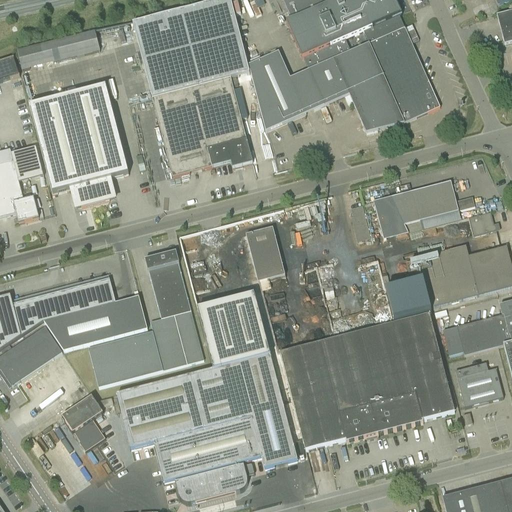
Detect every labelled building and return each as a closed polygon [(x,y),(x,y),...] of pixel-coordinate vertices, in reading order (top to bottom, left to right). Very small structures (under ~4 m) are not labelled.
[(308,73),(291,80),(279,54),(249,68),(266,135),(307,116),(324,109),(350,97),(367,135),(405,125),(408,124),(415,121),(440,110),(409,40),(405,31),(405,30),(399,18),(402,17),(394,0),(281,0),(291,22),(287,25),(303,60),(304,60),(309,72),(308,73)] [(488,0),(494,0),(498,8),(511,1),(511,0),(485,0),(486,1),(488,0)] [(230,1),(133,26),(152,101),(173,180),(231,165),(232,171),(253,166),(233,91),(238,90),(236,81),(231,82),(231,81),(250,76),(230,1)] [(511,14),(497,18),(505,47),(511,45),(511,14)] [(100,53),(95,34),(17,54),(20,65),(22,72),(100,53)] [(16,67),(14,60),(0,64),(0,85),(20,79),(16,67)] [(81,206),(81,210),(84,209),(107,203),(115,201),(114,198),(110,182),(129,178),(106,89),(30,109),(53,197),(62,195),(71,192),(76,208),(81,206)] [(0,220),(2,220),(16,217),(19,226),(39,221),(34,201),(24,203),(19,185),(14,165),(0,168),(0,220)] [(418,224),(458,214),(475,209),(472,200),(456,204),(451,184),(373,205),(383,243),(421,233),(418,224)] [(305,218),(305,216),(314,215),(313,207),(294,209),(294,219),(305,218)] [(353,220),(351,221),(357,245),(371,241),(362,209),(351,212),(353,220)] [(469,221),(474,239),(496,234),(494,227),(494,228),(490,215),(469,221)] [(258,285),(285,278),(273,230),(246,237),(258,285)] [(511,269),(507,249),(469,259),(468,259),(478,299),(511,289),(511,269)] [(419,262),(431,311),(478,299),(468,259),(469,259),(466,250),(419,262)] [(89,352),(100,391),(187,368),(204,363),(176,255),(160,260),(160,259),(145,263),(148,274),(149,274),(161,322),(150,325),(153,335),(89,352)] [(0,327),(0,353),(43,325),(62,355),(147,333),(139,300),(126,303),(118,271),(35,292),(38,305),(31,307),(0,327)] [(265,472),(298,464),(282,399),(286,398),(280,374),(276,375),(256,298),(198,312),(214,374),(141,393),(118,399),(132,454),(155,448),(164,485),(262,460),(265,472)] [(511,305),(501,309),(503,318),(443,334),(449,360),(463,356),(464,359),(503,349),(511,381),(511,305)] [(281,357),(306,454),(346,443),(346,446),(423,426),(423,423),(455,415),(430,318),(281,357)] [(63,356),(45,330),(0,360),(0,371),(12,390),(63,356)] [(455,374),(465,411),(503,401),(496,372),(488,374),(486,366),(455,374)] [(62,420),(73,436),(93,423),(103,416),(92,400),(62,420)] [(114,408),(112,401),(101,404),(102,410),(114,408)] [(466,428),(472,426),(470,416),(463,417),(466,428)] [(121,465),(93,423),(73,436),(101,478),(121,465)] [(185,507),(190,508),(196,506),(240,495),(245,492),(248,487),(248,482),(244,468),(175,486),(179,501),(181,505),(185,507)] [(511,511),(511,482),(442,501),(445,511),(511,511)]
